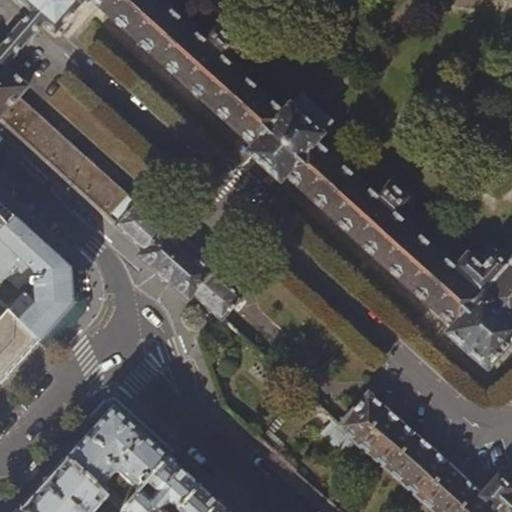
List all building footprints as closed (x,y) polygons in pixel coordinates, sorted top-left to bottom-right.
[(511,0),(15,0),(30,13),(44,26),(55,36),(81,7),(87,0),(88,0),(94,5),(251,147),(245,153),(264,170),(280,185),(286,178),(451,326),(444,333),(486,371),(511,343),(511,0)] [(18,28),(0,47),(0,63),(3,67),(30,39),(32,40),(38,32),(44,26),(30,13),(24,19),(17,26),(18,28)] [(26,87),(3,67),(0,63),(0,115),(16,98),(26,87)] [(0,115),(0,122),(107,219),(126,198),(16,98),(0,115)] [(219,320),(221,322),(227,315),(241,299),(212,273),(188,251),(162,229),(134,204),(114,225),(143,251),(138,256),(164,278),(179,292),(188,300),(192,295),(219,320)] [(0,206),(0,232),(14,220),(5,212),(0,206)] [(14,220),(0,232),(0,281),(5,277),(17,287),(24,281),(35,281),(36,303),(23,291),(7,310),(39,341),(67,310),(71,305),(70,285),(69,269),(62,262),(14,220)] [(0,383),(32,349),(39,341),(7,310),(0,317),(0,383)] [(67,310),(39,341),(44,346),(72,315),(67,310)] [(290,393),(316,416),(321,410),(295,388),(290,393)] [(339,428),(352,439),(432,511),(511,511),(511,483),(509,487),(497,476),(481,494),(368,394),(339,428)] [(112,408),(90,433),(66,460),(107,498),(121,510),(122,510),(126,506),(102,485),(111,475),(118,474),(138,492),(139,491),(145,484),(168,458),(112,408)] [(352,439),(339,428),(333,422),(324,434),(342,450),(352,439)] [(185,473),(168,458),(145,484),(155,493),(149,500),(139,491),(138,492),(126,506),(122,510),(124,511),(162,511),(168,504),(177,511),(199,487),(185,473)] [(94,511),(107,498),(66,460),(40,488),(20,511),(94,511)] [(227,511),(216,502),(199,487),(177,511),(176,511),(227,511)]
